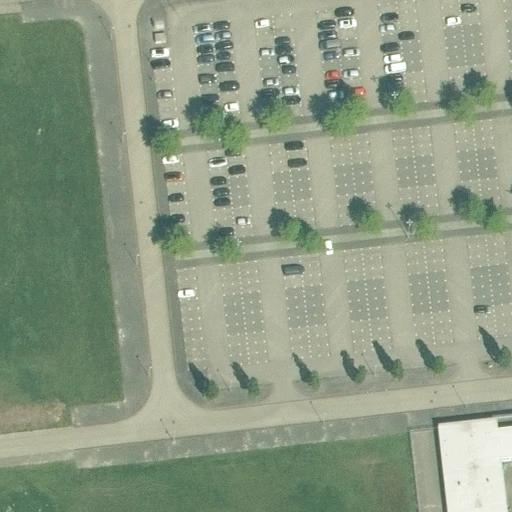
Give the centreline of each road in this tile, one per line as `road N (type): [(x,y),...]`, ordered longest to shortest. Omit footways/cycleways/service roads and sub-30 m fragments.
road 1 (unclassified): [(119,0),(171,429)]
road 2 (unclassified): [(171,429),(511,390)]
road 3 (unclassified): [(0,449),(171,429)]
